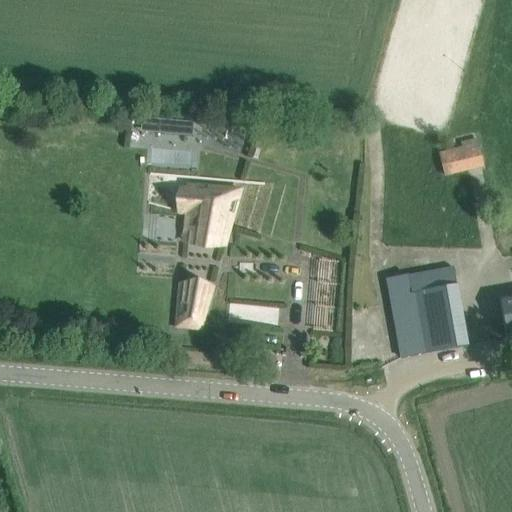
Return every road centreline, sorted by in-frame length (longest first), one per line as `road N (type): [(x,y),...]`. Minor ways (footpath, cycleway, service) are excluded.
road 1 (unclassified): [(371,414),(298,396),(0,373)]
road 2 (unclassified): [(371,414),(402,383),(511,354)]
